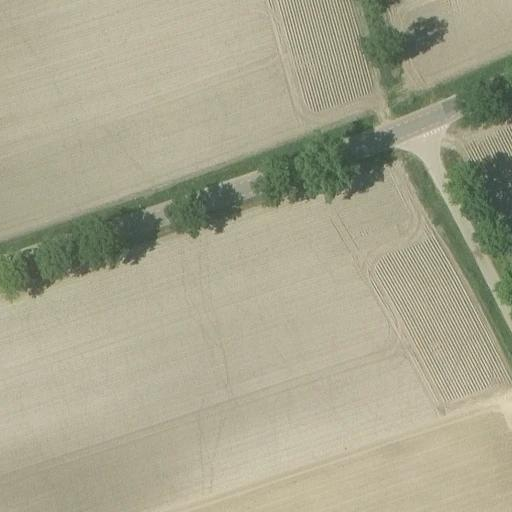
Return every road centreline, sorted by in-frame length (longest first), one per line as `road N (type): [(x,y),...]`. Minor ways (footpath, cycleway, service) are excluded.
road 1 (tertiary): [(0,270),(411,127)]
road 2 (unclassified): [(511,319),(411,127)]
